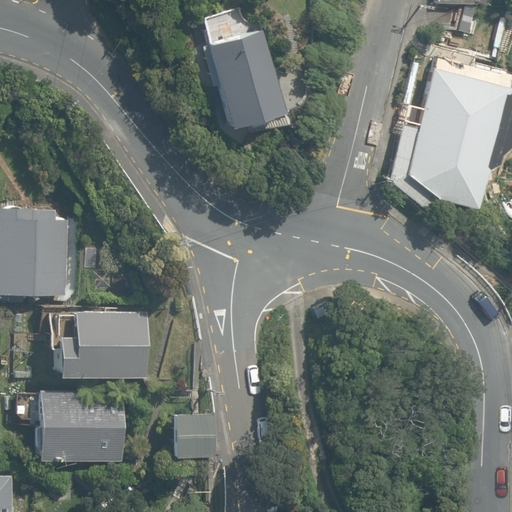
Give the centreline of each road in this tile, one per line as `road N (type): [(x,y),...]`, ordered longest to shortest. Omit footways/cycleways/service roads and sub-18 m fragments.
road 1 (tertiary): [(484,511),(483,366),(468,325),(416,272),(329,243)]
road 2 (residential): [(254,227),(237,262),(231,319),(249,511)]
road 3 (tertiary): [(254,227),(203,198),(83,66),(54,45)]
road 4 (residential): [(329,243),(366,59),(389,0)]
